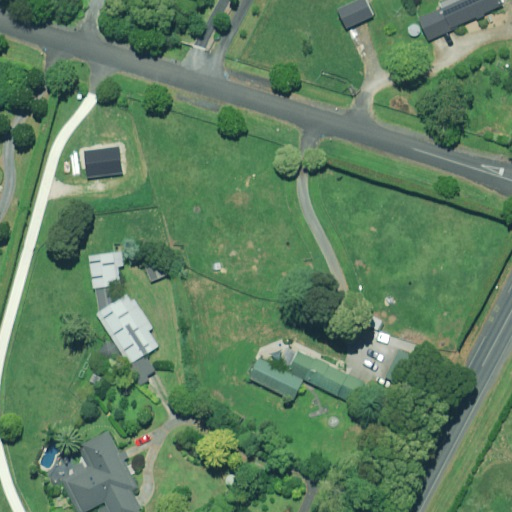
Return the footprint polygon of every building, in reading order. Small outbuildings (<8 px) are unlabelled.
[(377,16),(368,0),(361,0),(340,11),(349,30),(377,16)] [(454,33),(453,30),(504,7),(500,0),(455,0),(442,6),(443,8),(422,18),(433,42),(454,33)] [(146,356),(160,347),(126,294),(111,303),(109,288),(123,286),(118,251),(90,254),(95,290),(98,312),(132,365),(130,366),(142,385),(158,374),(146,356)] [(139,260),(143,270),(148,268),(153,283),(170,277),(164,259),(155,262),(153,255),(139,260)] [(158,307),(146,314),(155,329),(167,322),(158,307)] [(420,359),(404,349),(385,380),(401,390),(420,359)] [(317,359),(301,352),(291,373),(362,409),(373,388),(317,359)] [(305,383),(261,361),(252,380),(296,402),(305,383)] [(139,488),(112,433),(82,448),(89,462),(75,469),(77,474),(65,481),(80,511),(90,511),(99,507),(101,511),(143,511),(133,491),(139,488)]
